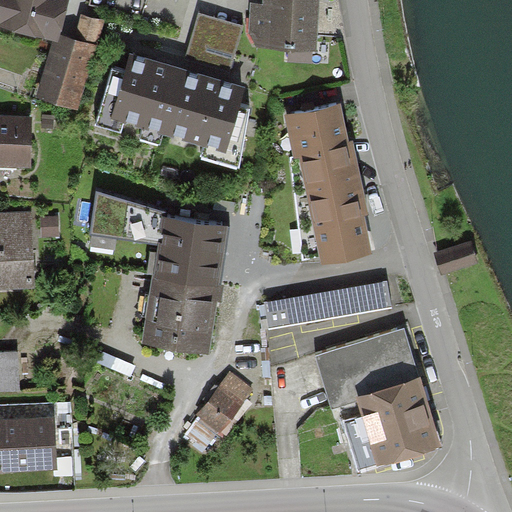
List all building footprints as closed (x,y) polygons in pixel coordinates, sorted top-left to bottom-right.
[(0,0),(0,18),(53,33),(58,34),(60,28),(66,0),(0,0)] [(316,0),(253,0),(252,28),(258,36),(315,39),(316,0)] [(189,50),(232,65),(246,23),(203,8),(189,50)] [(78,106),(106,17),(80,9),(73,32),(60,28),(58,34),(53,33),(35,93),(78,106)] [(200,148),(235,159),(253,99),(240,95),(246,76),(129,41),(122,63),(114,60),(98,114),(121,121),(123,113),(144,119),(141,130),(161,136),(163,126),(203,137),(200,148)] [(341,96),(287,110),(297,151),(292,152),(302,254),(321,249),(323,255),(371,243),(364,208),(370,207),(353,132),(349,133),(341,96)] [(35,118),(0,116),(0,166),(34,167),(35,118)] [(160,206),(100,186),(95,223),(156,234),(160,206)] [(224,219),(163,210),(146,331),(207,340),(224,219)] [(61,233),(61,211),(43,212),(44,233),(61,233)] [(30,213),(0,214),(0,284),(33,283),(30,213)] [(471,239),(440,248),(446,267),(477,258),(471,239)] [(389,300),(385,279),(268,299),(271,320),(389,300)] [(402,327),(320,352),(334,397),(362,389),(370,413),(350,419),(362,458),(435,435),(402,327)] [(17,356),(0,356),(0,390),(18,390),(17,356)] [(256,388),(232,368),(180,432),(204,451),(256,388)] [(53,413),(0,415),(0,467),(56,464),(53,413)]
